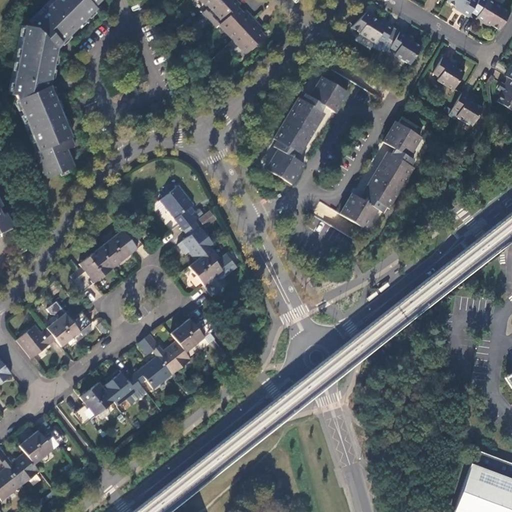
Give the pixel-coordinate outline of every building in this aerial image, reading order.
[(37,28),(57,48),(59,45),(67,38),(97,7),(95,5),(100,0),(55,0),(28,27),(37,28)] [(238,7),(240,5),(235,0),(216,0),(209,6),(202,13),(217,27),(220,24),(238,7)] [(446,0),(446,1),(457,7),(456,9),(468,16),(471,11),(477,0),(446,0)] [(491,24),(499,29),(510,12),(501,7),(503,5),(495,0),(477,0),(471,11),(478,15),(476,18),(490,26),(491,24)] [(234,38),(254,19),(248,13),(245,15),(238,7),(220,24),(234,38)] [(387,38),(393,27),(380,19),(379,21),(370,16),(371,14),(367,11),(352,26),(360,31),(359,33),(375,42),(373,46),(379,50),(381,47),(383,43),(387,38)] [(260,25),(254,19),(234,38),(247,53),(265,37),(256,28),(260,25)] [(37,28),(28,27),(25,26),(11,95),(15,96),(17,99),(39,151),(64,141),(71,137),(69,132),(66,124),(65,124),(55,101),(56,101),(54,97),(52,92),(49,85),(57,48),(37,28)] [(400,31),(393,27),(387,38),(393,42),(400,31)] [(394,54),(410,63),(420,46),(412,41),(413,39),(400,31),(393,42),(387,38),(383,43),(381,47),(388,51),(390,48),(395,51),(394,54)] [(138,84),(148,80),(136,53),(126,57),(138,84)] [(437,80),(453,90),(463,72),(455,67),(456,65),(442,57),(433,73),(439,77),(437,80)] [(103,74),(112,95),(122,91),(113,70),(103,74)] [(332,82),(321,75),(308,96),(304,94),(301,99),(297,96),(285,117),(312,134),(324,113),(320,110),(322,108),(323,106),(335,113),(349,92),(332,82)] [(511,79),(509,78),(505,84),(500,92),(502,93),(497,101),(511,109),(511,79)] [(124,87),(129,99),(139,95),(134,83),(124,87)] [(475,102),(461,93),(451,109),(451,110),(457,113),(455,116),(472,126),(482,108),(474,104),(475,102)] [(167,111),(162,100),(129,113),(134,125),(167,111)] [(457,113),(451,110),(449,113),(448,114),(455,118),(455,116),(457,113)] [(277,149),(265,168),(291,184),(303,164),(292,158),(294,154),(296,151),(300,154),(312,134),(285,117),(272,138),(276,140),(272,146),(277,149)] [(394,121),(382,142),(393,148),(408,157),(420,137),(394,121)] [(64,141),(67,149),(75,146),(71,137),(64,141)] [(64,141),(39,151),(36,152),(34,153),(45,179),(73,167),(67,149),(64,141)] [(384,206),(388,208),(412,167),(409,165),(412,160),(408,157),(393,148),(389,154),(386,152),(362,193),(365,194),(361,200),(376,209),(381,212),(384,206)] [(178,185),(159,200),(179,225),(182,230),(194,220),(199,217),(195,212),(189,217),(185,210),(193,204),(178,185)] [(338,214),(364,229),(376,209),(361,200),(350,194),(338,214)] [(312,213),(351,236),(352,234),(345,230),(350,222),(337,215),(339,212),(320,201),(312,213)] [(0,231),(12,225),(6,213),(2,215),(0,210),(0,206),(2,206),(0,202),(0,231)] [(206,251),(214,245),(194,220),(182,230),(188,237),(180,242),(194,260),(206,251)] [(136,249),(123,233),(118,237),(116,234),(96,249),(112,268),(121,260),(131,252),(136,249)] [(112,268),(96,249),(77,263),(83,271),(78,275),(87,287),(89,285),(102,275),(112,268)] [(206,251),(194,260),(187,266),(193,274),(203,286),(206,290),(218,281),(214,276),(221,270),(206,251)] [(87,287),(78,275),(73,279),(82,291),(87,287)] [(228,284),(223,277),(218,281),(206,290),(212,297),(228,284)] [(56,302),(47,310),(50,315),(57,315),(57,318),(64,313),(56,302)] [(75,326),(86,317),(81,311),(70,320),(75,326)] [(70,320),(64,313),(57,318),(45,328),(55,340),(60,347),(70,339),(80,331),(89,325),(91,323),(88,319),(86,317),(75,326),(70,320)] [(200,321),(209,333),(215,328),(206,316),(200,321)] [(209,333),(200,321),(198,322),(194,325),(188,318),(178,327),(170,333),(175,340),(185,352),(194,344),(204,337),(209,343),(214,338),(209,333)] [(55,340),(45,328),(40,331),(35,325),(15,340),(31,359),(42,351),(55,340)] [(91,328),(89,325),(80,331),(82,335),(91,328)] [(158,345),(149,333),(143,338),(152,350),(158,345)] [(209,343),(204,337),(194,344),(199,350),(209,343)] [(152,350),(143,338),(137,343),(147,354),(152,350)] [(156,355),(172,374),(191,360),(185,352),(175,340),(156,355)] [(153,389),(172,374),(156,355),(132,374),(141,387),(147,382),(153,389)] [(0,382),(11,374),(0,360),(0,382)] [(113,401),(117,406),(125,399),(129,404),(145,392),(141,387),(132,374),(126,379),(121,372),(102,387),(113,401)] [(79,409),(89,420),(113,401),(102,387),(98,382),(79,397),(85,404),(79,409)] [(83,424),(89,420),(79,409),(74,413),(83,424)] [(48,433),(57,444),(63,440),(54,428),(48,433)] [(33,464),(57,444),(48,433),(43,437),(38,430),(18,445),(24,452),(33,464)] [(511,511),(511,464),(477,452),(475,451),(451,511),(511,511)] [(5,467),(20,486),(39,471),(33,464),(24,452),(5,467)] [(0,498),(2,500),(20,486),(5,467),(0,471),(0,498)]
